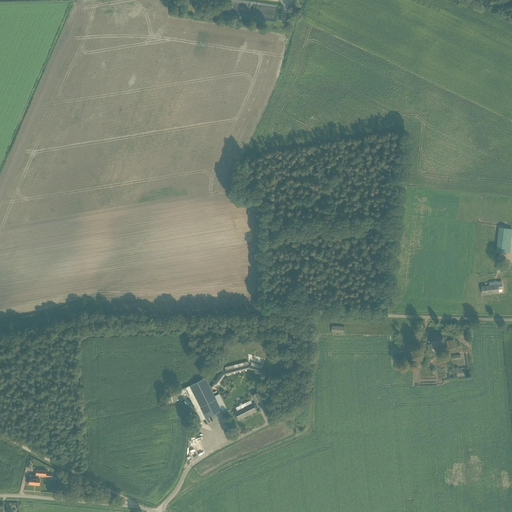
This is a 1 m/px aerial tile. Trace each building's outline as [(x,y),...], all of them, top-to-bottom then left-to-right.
[(509,253),(511,229),(499,228),(496,252),(509,253)] [(489,286),(482,287),(482,295),(499,293),(498,289),(502,289),(502,284),(502,282),(497,282),(497,285),(489,286)] [(332,326),(331,333),(343,334),(344,327),(332,326)] [(431,344),(427,345),(428,352),(432,352),(431,346),(443,344),(442,336),(434,337),(434,335),(430,336),(431,344)] [(446,341),(447,346),(448,350),(455,349),(453,340),(446,341)] [(249,362),(225,368),(226,371),(225,371),(226,375),(248,369),(264,374),(265,370),(264,370),(261,369),(250,365),(249,362)] [(456,369),(457,377),(465,375),(464,368),(456,369)] [(224,375),(222,373),(214,383),(217,384),(224,375)] [(181,395),(188,392),(202,421),(226,409),(219,394),(214,396),(205,378),(179,391),(181,395)] [(252,396),(253,398),(255,402),(261,400),(260,399),(263,398),(259,390),(256,391),(257,393),(252,396)] [(237,417),(237,418),(238,420),(256,411),(252,403),(250,400),(242,405),(242,403),(241,403),(239,404),(239,405),(240,406),(235,408),(237,411),(235,412),(237,417)] [(29,475),(28,484),(39,485),(39,479),(38,479),(38,476),(52,477),(52,475),(46,474),(46,470),(36,469),(35,476),(29,475)]
